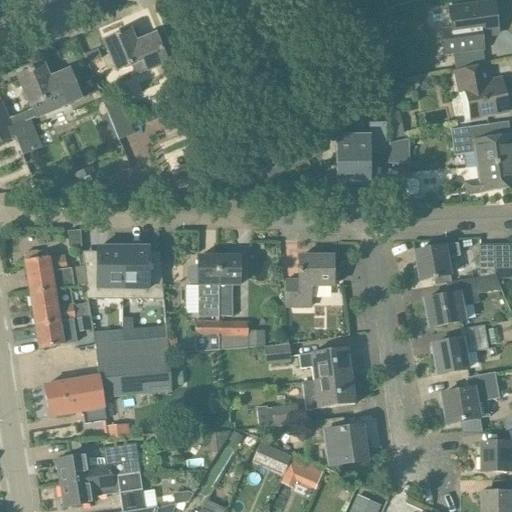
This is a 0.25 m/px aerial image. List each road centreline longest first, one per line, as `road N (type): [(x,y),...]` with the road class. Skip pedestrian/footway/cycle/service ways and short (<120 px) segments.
road 1 (residential): [(0,218),(372,223)]
road 2 (residential): [(405,477),(372,223)]
road 3 (residential): [(23,511),(0,364)]
road 4 (residential): [(372,223),(511,217)]
